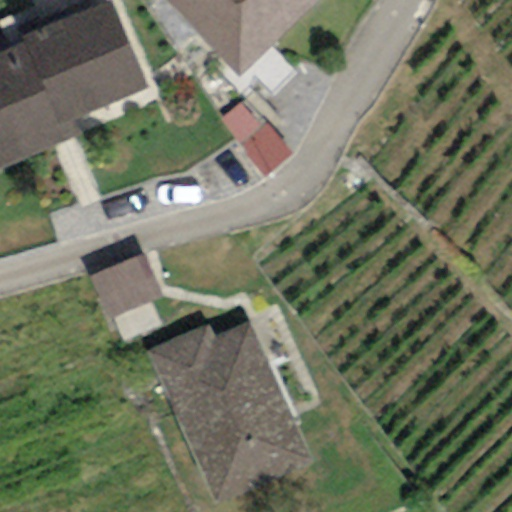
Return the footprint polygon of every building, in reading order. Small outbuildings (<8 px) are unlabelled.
[(25,45),(0,55),(0,169),(76,139),(69,122),(146,91),(109,0),(21,36),(25,45)] [(164,0),(240,78),(320,0),(164,0)] [(261,134),(242,106),(222,121),(262,178),(291,158),(270,128),(261,134)] [(144,255),(89,278),(107,322),(162,300),(144,255)] [(211,325),(144,352),(209,499),(311,460),(251,325),(216,337),(211,325)]
